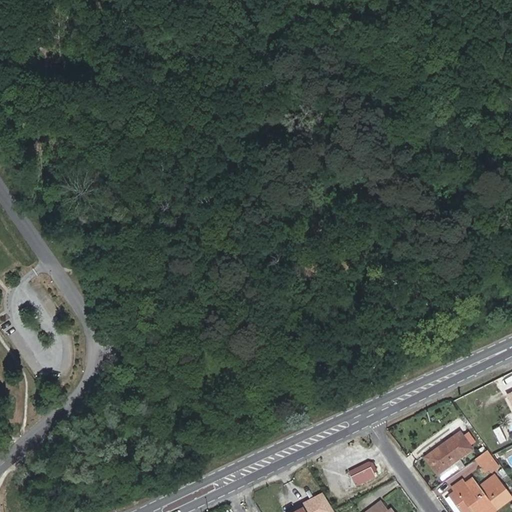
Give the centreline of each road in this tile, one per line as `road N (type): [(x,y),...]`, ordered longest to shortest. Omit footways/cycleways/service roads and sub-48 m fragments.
road 1 (residential): [(0,190),(93,336),(92,363),(75,403),(0,470)]
road 2 (primary): [(511,351),(363,416)]
road 3 (primary): [(363,416),(222,483)]
road 4 (residential): [(437,511),(363,416)]
